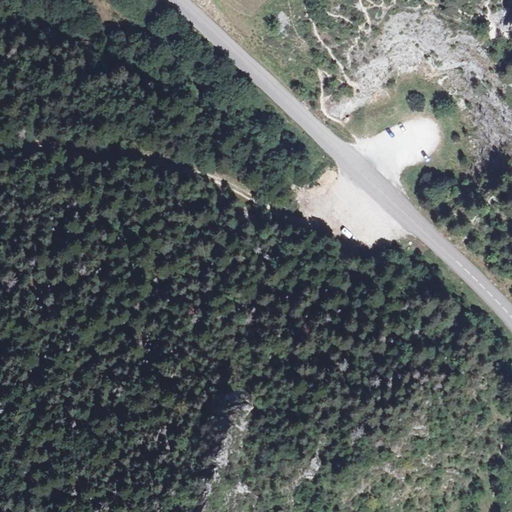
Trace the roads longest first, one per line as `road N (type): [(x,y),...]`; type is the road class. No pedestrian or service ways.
road 1 (tertiary): [(178,0),(511,315)]
road 2 (track): [(0,155),(39,142),(143,151),(224,178),(268,205)]
